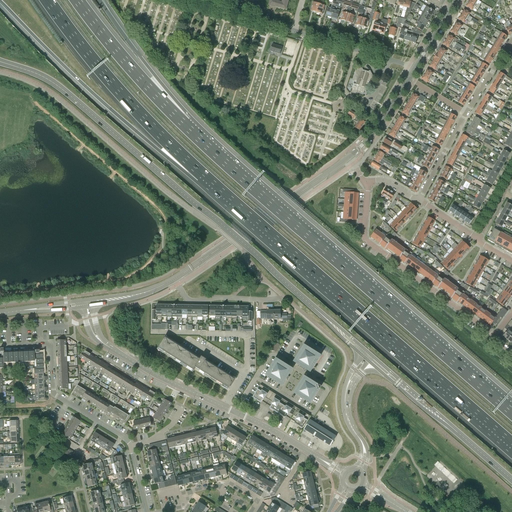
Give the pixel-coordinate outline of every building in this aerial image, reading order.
[(286,10),(288,0),(282,0),(282,3),(273,0),(269,0),(268,5),(274,7),(274,6),(286,10)] [(326,16),(331,18),(336,0),(334,0),(333,5),(332,5),(331,9),(328,8),(326,16)] [(339,3),(343,5),(344,1),(339,0),(336,0),(331,18),(337,20),(339,12),(337,11),(338,7),(338,6),(339,3)] [(405,1),(402,0),(398,0),(395,13),(397,14),(400,6),(403,7),(405,1)] [(479,8),(469,2),(466,7),(472,10),(474,7),(476,8),(476,9),(478,10),(479,8)] [(313,13),(316,14),(319,4),(313,3),(312,6),(311,11),(314,12),(313,13)] [(319,4),(316,14),(319,14),(320,14),(322,15),(324,9),(325,6),(319,4)] [(358,26),(359,26),(361,26),(363,19),(365,15),(367,8),(359,6),(358,9),(363,10),(360,18),(358,17),(356,25),(356,26),(358,26)] [(426,7),(423,12),(431,16),(434,11),(426,7)] [(347,8),(345,13),(343,13),(341,20),(342,21),(343,22),(344,21),(346,22),(348,15),(349,14),(348,14),(350,9),(347,8)] [(475,21),(472,19),(470,17),(469,18),(468,17),(470,13),(464,9),(461,14),(471,21),(474,23),(475,21)] [(423,12),(420,17),(428,21),(431,16),(423,12)] [(470,23),(471,21),(461,14),(458,19),(464,23),(467,19),(468,20),(468,21),(470,23)] [(365,15),(363,19),(361,26),(364,27),(364,28),(365,28),(366,28),(367,28),(369,21),(369,20),(369,19),(370,16),(365,15)] [(420,17),(417,22),(419,23),(425,27),(428,21),(420,17)] [(386,25),(386,24),(387,22),(385,21),(385,22),(381,21),(380,24),(378,32),(384,33),(386,25)] [(415,24),(418,25),(416,28),(422,32),(425,27),(419,23),(417,22),(416,21),(415,24)] [(372,30),(378,32),(380,24),(375,22),(372,30)] [(453,27),(463,33),(465,34),(466,32),(462,30),(462,31),(460,30),(462,26),(456,22),(453,27)] [(395,24),(393,29),(390,28),(388,35),(394,37),(397,28),(396,27),(397,24),(395,24)] [(462,35),(463,33),(453,27),(450,32),(457,36),(459,32),(460,33),(460,34),(462,35)] [(404,40),(407,31),(402,29),(399,38),(404,40)] [(415,29),(413,31),(413,33),(410,42),(415,44),(418,37),(415,36),(416,34),(420,35),(421,33),(415,29)] [(410,42),(413,33),(413,31),(411,30),(411,32),(407,31),(404,40),(410,42)] [(499,35),(498,37),(504,41),(507,37),(501,33),(497,30),(496,32),(499,35)] [(448,35),(445,40),(455,46),(457,44),(455,42),(453,41),(455,39),(448,35)] [(501,46),(504,41),(498,37),(496,40),(493,38),(491,40),(501,46)] [(445,40),(442,44),(449,48),(451,49),(452,46),(454,48),(455,46),(445,40)] [(498,51),(501,46),(491,40),(490,42),(494,44),(492,47),(498,51)] [(280,54),(282,47),(272,44),(270,51),(280,54)] [(438,52),(448,58),(449,56),(447,55),(446,56),(444,55),(447,51),(441,47),(438,52)] [(498,51),(492,47),(490,49),(487,47),(485,49),(495,55),(498,51)] [(493,60),(495,55),(485,49),(483,53),(493,60)] [(448,58),(438,52),(435,57),(441,61),(443,57),(445,58),(445,59),(446,60),(448,58)] [(483,53),(481,56),(480,58),(483,60),(483,61),(490,65),(493,60),(483,53)] [(441,61),(435,57),(432,62),(442,68),(443,66),(441,65),(440,66),(439,64),(441,61)] [(479,67),(485,71),(488,67),(482,63),(478,60),(477,63),(481,65),(479,67)] [(442,68),(432,62),(429,66),(435,70),(437,67),(439,68),(439,69),(440,70),(442,68)] [(482,76),(485,71),(479,67),(477,70),(474,68),(472,70),(482,76)] [(374,83),(375,79),(374,76),(372,76),(371,79),(369,80),(367,76),(368,72),(364,71),(363,72),(362,69),(358,68),(356,69),(352,81),(353,82),(356,83),(356,85),(353,84),(352,89),(355,90),(356,89),(357,90),(356,93),(363,95),(364,91),(368,89),(369,86),(374,83)] [(427,70),(424,74),(434,80),(436,78),(434,77),(433,78),(431,77),(433,73),(427,70)] [(475,74),(473,77),(480,81),(482,76),(472,70),(471,72),(475,74)] [(497,77),(503,81),(505,79),(511,82),(511,80),(506,77),(500,73),(497,77)] [(433,82),(434,80),(424,74),(421,79),(428,83),(430,79),(432,80),(431,81),(433,82)] [(476,85),(480,81),(473,77),(472,79),(468,77),(467,79),(470,81),(476,85)] [(501,84),(503,81),(497,77),(494,82),(506,90),(507,88),(501,84)] [(468,86),(466,88),(472,92),(475,88),(465,81),(464,83),(468,86)] [(494,82),(491,86),(497,90),(499,88),(505,92),(506,90),(494,82)] [(497,90),(491,86),(488,91),(494,95),(500,99),(502,97),(496,93),(497,90)] [(469,97),(472,92),(466,88),(464,91),(461,89),(459,91),(469,97)] [(462,95),(460,97),(466,101),(469,97),(459,91),(458,93),(462,95)] [(420,95),(419,97),(413,93),(410,98),(420,104),(421,102),(423,103),(425,98),(420,95)] [(483,99),(489,103),(491,100),(497,104),(498,102),(486,94),(483,99)] [(463,106),(466,101),(460,97),(459,100),(455,98),(454,100),(457,102),(463,106)] [(417,105),(419,106),(420,104),(410,98),(407,103),(413,107),(416,103),(417,104),(417,105)] [(488,105),(489,103),(483,99),(480,104),(493,111),(494,109),(488,105)] [(416,112),(414,110),(413,111),(411,110),(413,107),(407,103),(404,108),(414,114),(416,112)] [(493,111),(480,104),(477,108),(484,112),(485,110),(491,113),(493,111)] [(413,116),(414,115),(414,114),(404,108),(401,113),(408,116),(410,113),(412,114),(411,115),(413,116)] [(484,112),(477,108),(474,113),(481,117),(487,121),(488,119),(482,115),(484,112)] [(354,119),(356,117),(357,114),(350,110),(347,115),(354,119)] [(447,119),(454,122),(457,117),(450,114),(444,110),(443,113),(449,116),(447,119)] [(397,120),(407,126),(408,125),(406,123),(406,124),(404,123),(406,119),(400,116),(397,120)] [(365,122),(356,117),(354,119),(353,121),(357,123),(354,128),(360,131),(365,122)] [(451,127),(454,122),(447,119),(446,121),(440,118),(439,120),(451,127)] [(485,127),(479,124),(481,121),(475,118),(472,123),(478,126),(483,129),(485,127)] [(409,127),(407,126),(397,120),(394,125),(400,129),(402,125),(404,126),(404,127),(408,130),(409,127)] [(449,132),(451,127),(439,120),(437,122),(444,126),(442,128),(449,132)] [(478,126),(472,123),(469,128),(479,133),(480,131),(476,129),(478,126)] [(394,125),(391,130),(401,136),(403,134),(400,133),(400,134),(398,133),(400,129),(394,125)] [(446,137),(449,132),(442,128),(437,126),(436,128),(435,128),(433,130),(446,137)] [(479,133),(469,128),(466,133),(472,136),(474,134),(477,136),(479,133)] [(400,138),(401,136),(391,130),(388,135),(394,139),(397,135),(398,136),(398,137),(400,138)] [(439,135),(437,138),(444,141),(446,137),(433,130),(432,132),(439,135)] [(475,141),(468,138),(469,138),(462,135),(459,140),(466,143),(470,145),(471,143),(473,144),(475,141)] [(441,146),(444,141),(437,138),(436,141),(429,137),(428,139),(435,143),(434,143),(441,146)] [(401,149),(402,146),(393,141),(387,138),(384,143),(392,148),(394,145),(401,149)] [(464,146),(466,143),(459,140),(457,145),(469,151),(470,149),(464,146)] [(511,149),(511,147),(511,142),(507,140),(504,145),(503,144),(502,146),(505,148),(506,146),(511,149)] [(380,149),(391,155),(392,153),(397,155),(398,153),(383,144),(380,149)] [(469,151),(457,145),(454,149),(461,153),(462,150),(468,153),(469,151)] [(436,155),(439,150),(432,146),(431,149),(428,147),(427,150),(430,151),(436,155)] [(461,153),(454,149),(452,154),(464,161),(465,159),(459,155),(461,153)] [(501,156),(506,159),(509,154),(504,150),(501,156)] [(376,156),(387,162),(391,165),(392,163),(383,157),(384,155),(379,151),(376,156)] [(427,156),(434,160),(436,155),(430,151),(427,156)] [(464,161),(452,154),(449,159),(456,162),(457,160),(463,163),(464,161)] [(385,164),(387,162),(376,156),(373,160),(379,164),(380,161),(385,164)] [(425,161),(431,165),(434,160),(427,156),(425,161)] [(506,159),(501,156),(498,161),(504,164),(506,159)] [(456,162),(449,159),(446,164),(453,167),(459,170),(460,168),(454,165),(456,162)] [(431,165),(425,161),(422,166),(429,169),(431,165)] [(504,164),(498,161),(495,166),(501,170),(504,164)] [(388,170),(383,168),(373,162),(372,162),(372,163),(371,164),(371,165),(371,166),(381,172),(382,170),(386,172),(388,170)] [(492,172),(498,175),(501,170),(495,166),(492,172)] [(445,167),(442,171),(449,175),(452,170),(445,167)] [(417,175),(424,178),(426,174),(420,170),(417,175)] [(447,180),(449,175),(442,171),(440,176),(447,180)] [(489,177),(495,180),(498,175),(492,172),(489,177)] [(421,183),(424,178),(417,175),(415,180),(421,183)] [(495,180),(489,177),(488,179),(486,182),(492,185),(495,180)] [(421,183),(415,180),(412,184),(419,188),(421,183)] [(435,185),(442,188),(445,183),(438,180),(435,185)] [(419,188),(412,184),(409,189),(416,193),(419,188)] [(433,189),(440,193),(442,188),(435,185),(433,189)] [(484,185),(481,191),(487,194),(490,188),(484,185)] [(381,195),(386,198),(390,191),(385,188),(381,195)] [(345,199),(356,200),(357,193),(353,193),(354,190),(343,189),(343,190),(343,193),(345,193),(345,199)] [(440,193),(433,189),(430,194),(437,198),(440,193)] [(395,194),(390,191),(386,198),(391,200),(395,194)] [(481,191),(478,196),(484,199),(487,194),(481,191)] [(437,198),(430,194),(428,199),(434,203),(437,198)] [(475,198),(474,200),(482,204),(484,199),(478,196),(477,199),(475,198)] [(473,201),(475,202),(473,206),(478,210),(482,204),(474,200),(473,201)] [(411,203),(406,208),(413,214),(417,210),(411,203)] [(453,205),(449,211),(454,214),(458,208),(453,205)] [(413,214),(406,208),(402,212),(409,219),(413,214)] [(458,208),(454,214),(459,218),(463,212),(458,208)] [(510,212),(504,208),(501,214),(507,217),(510,212)] [(355,213),(344,212),(343,219),(341,219),(341,222),(340,222),(351,223),(351,220),(355,220),(355,213)] [(398,217),(405,223),(409,219),(402,212),(398,217)] [(463,212),(459,218),(464,221),(468,215),(463,212)] [(507,217),(501,214),(498,219),(504,222),(507,217)] [(468,215),(464,221),(469,225),(473,219),(468,215)] [(400,227),(405,223),(398,217),(394,221),(400,227)] [(424,222),(432,227),(435,222),(427,217),(424,222)] [(504,222),(498,219),(495,224),(501,228),(504,222)] [(400,227),(394,221),(390,226),(396,232),(400,227)] [(429,232),(432,227),(424,222),(421,228),(429,232)] [(421,228),(418,233),(426,237),(429,232),(421,228)] [(488,240),(495,244),(495,243),(510,251),(511,251),(511,239),(494,229),(488,240)] [(380,234),(376,230),(371,237),(375,240),(380,234)] [(375,240),(380,244),(386,235),(382,232),(381,234),(380,234),(375,240)] [(426,237),(418,233),(415,238),(423,243),(426,237)] [(387,247),(392,240),(393,239),(386,235),(380,244),(379,245),(385,249),(386,247),(387,247)] [(423,243),(415,238),(412,244),(420,248),(423,243)] [(399,245),(392,240),(387,247),(386,247),(385,249),(384,249),(392,255),(399,245)] [(458,246),(465,253),(469,249),(462,241),(458,246)] [(405,250),(399,245),(392,255),(399,260),(399,259),(401,257),(400,257),(405,250)] [(458,246),(453,250),(461,257),(465,253),(458,246)] [(405,263),(410,256),(412,254),(406,249),(405,250),(400,257),(401,257),(399,259),(404,263),(404,264),(405,263)] [(449,254),(457,262),(461,257),(453,250),(449,254)] [(449,254),(445,259),(453,266),(457,262),(449,254)] [(405,263),(410,266),(415,259),(410,256),(405,263)] [(477,261),(486,267),(489,261),(480,256),(477,261)] [(415,259),(410,266),(414,269),(419,262),(415,259)] [(453,266),(445,259),(441,263),(448,271),(453,266)] [(483,272),(486,267),(477,261),(474,267),(483,272)] [(424,266),(419,262),(414,269),(419,273),(424,266)] [(419,273),(423,276),(428,269),(424,266),(419,273)] [(483,272),(474,267),(471,272),(480,277),(483,272)] [(428,269),(423,276),(428,279),(433,272),(428,269)] [(428,279),(432,283),(438,276),(433,272),(428,279)] [(471,272),(468,277),(477,282),(480,277),(471,272)] [(440,286),(445,279),(445,278),(439,274),(438,276),(432,283),(431,284),(432,284),(437,288),(439,286),(440,286)] [(477,282),(468,277),(465,282),(474,288),(477,282)] [(451,284),(445,279),(440,286),(439,286),(437,288),(444,294),(451,284)] [(458,289),(451,284),(444,294),(451,299),(452,299),(453,296),(458,289)] [(511,295),(511,290),(506,285),(502,290),(503,291),(511,297),(511,295)] [(458,302),(463,295),(464,294),(465,293),(458,288),(458,289),(453,296),(452,299),(457,302),(457,303),(458,302)] [(503,291),(499,296),(507,302),(511,297),(503,291)] [(462,305),(468,297),(464,294),(463,295),(458,302),(462,305)] [(462,305),(467,308),(473,300),(474,299),(469,296),(468,297),(462,305)] [(507,302),(499,296),(496,301),(503,306),(507,302)] [(473,300),(467,308),(472,312),(477,304),(473,300)] [(472,312),(476,315),(482,307),(477,304),(472,312)] [(481,318),(486,310),(482,307),(476,315),(481,318)] [(485,322),(491,314),(486,310),(481,318),(485,322)] [(274,319),(274,311),(267,311),(261,312),(261,319),(268,319),(274,319)] [(274,311),(274,319),(280,319),(280,318),(283,318),(283,322),(287,321),(287,314),(280,314),(280,311),(274,311)] [(500,317),(497,315),(496,316),(492,313),(491,314),(485,322),(490,325),(492,323),(494,324),(500,317)] [(503,336),(508,340),(511,335),(511,332),(510,332),(511,331),(509,329),(507,331),(503,336)] [(196,368),(229,389),(235,380),(206,361),(206,360),(202,357),(200,360),(165,337),(158,348),(194,371),(196,368)] [(280,345),(276,343),(272,350),(276,352),(280,345)] [(314,352),(312,351),(311,350),(304,346),(301,352),(298,356),(295,362),(301,366),(304,368),(310,372),(314,366),(317,362),(316,362),(320,356),(314,352)] [(34,374),(43,374),(42,353),(38,353),(38,351),(35,351),(36,369),(34,369),(34,374)] [(86,362),(90,354),(86,351),(83,355),(81,354),(79,358),(86,362)] [(3,354),(3,359),(3,364),(34,362),(34,352),(3,354)] [(90,365),(95,357),(90,354),(86,362),(90,365)] [(95,367),(100,360),(95,357),(90,365),(95,367)] [(100,370),(104,363),(100,360),(95,367),(100,370)] [(288,376),(292,370),(286,366),(282,364),(276,360),(272,366),(270,369),(270,370),(266,376),(282,385),(286,379),(288,376)] [(104,363),(100,370),(102,371),(100,373),(103,375),(108,368),(109,366),(104,363)] [(108,378),(112,371),(108,368),(103,375),(108,378)] [(112,381),(117,373),(112,371),(108,378),(112,381)] [(112,381),(117,384),(121,376),(117,373),(112,381)] [(121,376),(117,384),(122,386),(126,379),(121,376)] [(299,387),(295,393),(301,397),(304,400),(305,399),(311,403),(314,397),(317,394),(320,388),(314,384),(311,381),(305,378),(301,384),(299,387)] [(126,389),(131,382),(126,379),(122,386),(126,389)] [(131,392),(135,384),(131,382),(126,389),(131,392)] [(137,392),(141,385),(137,382),(135,384),(131,392),(134,394),(135,391),(137,392)] [(141,395),(146,388),(141,385),(137,392),(141,395)] [(269,400),(273,393),(261,385),(255,393),(256,393),(253,398),(257,400),(257,401),(261,403),(263,399),(264,399),(265,398),(269,400)] [(73,393),(78,396),(82,388),(77,386),(73,393)] [(87,391),(82,388),(78,396),(82,399),(87,391)] [(146,388),(141,395),(146,398),(151,391),(146,388)] [(91,394),(87,391),(82,399),(87,401),(91,394)] [(151,391),(146,398),(151,401),(155,394),(151,391)] [(285,401),(273,393),(269,400),(272,402),(271,404),(272,405),(270,409),(273,411),(274,410),(278,413),(285,401)] [(91,394),(87,401),(91,404),(96,397),(91,394)] [(100,400),(96,397),(91,404),(96,407),(100,400)] [(164,399),(161,404),(169,408),(173,402),(169,400),(168,402),(164,399)] [(105,402),(100,400),(96,407),(100,410),(105,402)] [(293,415),(298,408),(285,401),(278,413),(282,416),(281,416),(285,418),(287,414),(288,415),(289,413),(293,415)] [(110,405),(105,402),(100,410),(105,413),(110,405)] [(159,408),(166,413),(169,408),(161,404),(159,408)] [(114,408),(110,405),(105,413),(110,416),(111,415),(114,408)] [(111,415),(115,417),(120,410),(115,407),(114,408),(111,415)] [(159,408),(156,413),(163,418),(166,413),(159,408)] [(298,408),(293,415),(297,418),(296,419),(297,420),(294,424),(298,426),(302,428),(305,424),(310,416),(298,408)] [(115,417),(120,420),(124,413),(120,410),(115,417)] [(129,416),(124,413),(120,420),(125,423),(129,416)] [(159,424),(163,418),(156,413),(153,418),(157,420),(156,422),(159,424)] [(73,417),(71,422),(78,426),(81,422),(73,417)] [(144,419),(146,427),(154,425),(153,421),(153,422),(151,422),(150,419),(150,417),(144,419)] [(141,428),(139,420),(134,421),(135,426),(133,426),(134,430),(141,428)] [(304,430),(309,433),(315,423),(310,420),(304,430)] [(71,422),(68,426),(75,431),(78,426),(71,422)] [(309,433),(314,436),(320,427),(315,423),(309,433)] [(68,426),(65,431),(72,436),(75,431),(68,426)] [(228,437),(231,431),(233,427),(231,426),(230,428),(228,426),(224,432),(222,435),(222,436),(226,439),(228,437)] [(232,440),(235,436),(237,432),(235,430),(236,429),(233,427),(231,431),(228,437),(232,440)] [(314,436),(319,440),(325,430),(320,427),(314,436)] [(319,440),(324,443),(331,433),(325,430),(319,440)] [(69,440),(72,436),(65,431),(62,436),(69,440)] [(237,443),(241,437),(243,433),(241,432),(240,434),(237,432),(235,436),(232,440),(237,443)] [(96,444),(101,434),(99,433),(99,435),(96,433),(91,441),(96,444)] [(245,434),(243,433),(241,437),(237,443),(242,446),(247,438),(244,436),(245,434)] [(336,436),(331,433),(324,443),(330,446),(336,436)] [(100,447),(105,439),(102,437),(103,436),(101,434),(96,444),(100,447)] [(248,443),(253,446),(258,439),(255,437),(256,435),(254,434),(248,443)] [(105,449),(111,440),(109,439),(108,441),(105,439),(100,447),(105,449)] [(257,449),(263,440),(261,439),(260,440),(258,439),(253,446),(257,449)] [(111,456),(117,454),(117,452),(112,449),(115,445),(112,443),(113,441),(111,440),(105,449),(110,452),(109,454),(111,456)] [(262,452),(267,445),(267,444),(264,443),(265,441),(263,440),(257,449),(262,452)] [(262,452),(267,455),(273,446),(270,444),(270,446),(267,444),(267,445),(262,452)] [(272,458),(276,450),(274,448),(275,447),(273,446),(267,455),(272,458)] [(156,450),(153,450),(150,451),(147,452),(148,455),(146,456),(147,458),(158,455),(156,450)] [(276,461),(278,457),(282,452),(280,450),(279,452),(276,450),(272,458),(276,461)] [(281,464),(286,456),(283,454),(284,453),(282,452),(278,457),(276,461),(281,464)] [(19,454),(14,454),(14,465),(20,465),(20,464),(22,464),(22,456),(19,457),(19,454)] [(111,465),(114,464),(125,461),(124,459),(123,460),(122,456),(118,457),(117,454),(111,456),(112,459),(110,459),(111,465)] [(286,467),(286,466),(291,457),(289,456),(288,458),(286,456),(281,464),(286,467)] [(291,457),(286,466),(286,467),(290,470),(295,462),(292,460),(293,459),(291,457)] [(150,469),(160,466),(159,460),(150,463),(151,466),(149,466),(150,469)] [(237,473),(241,465),(236,462),(232,470),(237,473)] [(83,472),(93,469),(92,463),(83,465),(84,469),(82,469),(83,472)] [(213,465),(214,468),(217,479),(219,478),(219,476),(222,475),(219,466),(219,464),(213,465)] [(225,465),(219,466),(222,475),(224,475),(225,477),(227,476),(225,465)] [(241,476),(243,472),(246,467),(241,465),(237,473),(241,476)] [(246,478),(251,470),(246,467),(243,472),(241,476),(246,478)] [(198,472),(200,481),(203,480),(204,482),(206,481),(203,470),(198,472)] [(251,481),(254,475),(255,473),(251,470),(246,478),(251,481)] [(151,477),(152,479),(163,476),(162,471),(153,473),(153,476),(151,477)] [(118,483),(124,482),(123,479),(127,478),(126,475),(128,474),(128,472),(117,475),(114,475),(114,478),(118,477),(118,480),(117,480),(118,483)] [(255,484),(260,476),(255,473),(254,475),(251,481),(255,484)] [(185,486),(182,476),(176,477),(179,486),(182,485),(182,487),(185,486)] [(260,487),(260,486),(264,479),(260,476),(255,484),(260,487)] [(260,487),(265,490),(269,482),(264,479),(260,486),(260,487)] [(122,491),(133,489),(132,486),(130,487),(130,483),(125,484),(124,482),(118,483),(119,486),(121,486),(121,488),(119,489),(120,491),(122,491)] [(273,488),(274,485),(269,482),(265,490),(270,493),(271,490),(273,488)] [(101,496),(108,494),(107,492),(101,493),(100,490),(91,493),(92,496),(90,496),(91,499),(101,496)] [(63,504),(74,502),(74,499),(72,500),(71,496),(68,497),(68,495),(62,496),(63,504)] [(320,507),(319,504),(318,501),(320,501),(319,498),(308,501),(310,506),(313,506),(314,509),(319,507),(320,507)] [(135,499),(125,502),(126,507),(125,507),(126,510),(132,509),(131,506),(135,505),(134,502),(136,501),(135,499)] [(41,504),(42,511),(47,511),(50,511),(53,511),(52,507),(49,508),(48,502),(41,504)] [(195,504),(194,506),(203,511),(206,507),(198,502),(197,505),(195,504)] [(280,508),(279,508),(277,506),(274,504),(272,503),(269,508),(275,511),(277,511),(280,508)]
